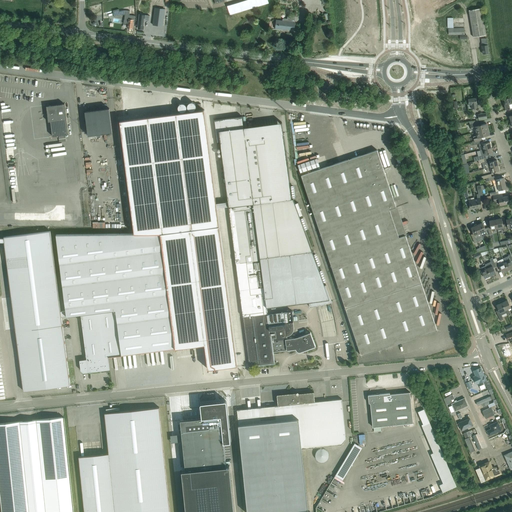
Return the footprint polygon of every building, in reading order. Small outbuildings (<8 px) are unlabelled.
[(267,0),(244,0),(227,5),(230,14),(230,15),(268,3),(267,0)] [(155,8),(153,25),(162,26),(165,9),(155,8)] [(486,35),(482,8),(469,11),(473,37),(486,35)] [(119,11),(120,14),(125,15),(124,24),(127,24),(127,28),(132,28),(133,20),(135,20),(135,16),(129,15),(130,11),(124,10),(119,11)] [(139,14),(138,28),(140,28),(139,29),(143,30),(143,29),(144,23),(144,21),(144,19),(147,20),(149,20),(148,21),(149,21),(149,16),(139,14)] [(295,22),(287,21),(287,20),(287,19),(283,18),(282,19),(282,21),(276,20),(275,29),(283,30),(283,29),(294,30),(295,22)] [(472,110),(472,108),(477,108),(476,104),(477,104),(476,98),(468,99),(469,104),(467,105),(468,110),(472,110)] [(68,134),(64,104),(48,106),(49,109),(49,111),(47,111),(48,122),(51,122),(52,136),(68,134)] [(112,132),(109,108),(85,111),(88,135),(112,132)] [(175,114),(120,121),(134,234),(160,233),(175,348),(204,344),(208,369),(227,367),(237,365),(217,208),(216,203),(204,110),(175,114)] [(312,251),(299,216),(302,215),(298,203),(295,204),(293,198),(292,199),(283,133),(245,138),(242,116),(214,120),(217,142),(220,142),(236,263),(249,365),(276,362),(276,361),(274,362),(272,352),(300,348),(301,351),(315,346),(310,332),(298,337),(294,338),(287,339),(287,336),(288,336),(289,335),(290,335),(291,334),(292,333),(293,332),(293,331),(293,330),(294,329),(294,328),(294,327),(294,326),(291,327),(291,322),(293,321),(292,310),(271,313),(267,314),(267,307),(309,302),(310,307),(332,302),(326,285),(324,285),(312,251)] [(475,129),(476,132),(488,129),(486,123),(478,125),(477,122),(470,124),(471,130),(475,129)] [(489,135),(488,129),(476,132),(477,136),(473,137),(474,142),(480,140),(482,140),(481,137),(489,135)] [(483,144),(479,145),(480,150),(491,147),(490,142),(483,144),(483,143),(483,144)] [(491,147),(480,150),(481,155),(477,156),(478,160),(484,159),(484,155),(485,155),(492,153),(491,147)] [(361,355),(437,330),(405,235),(399,237),(389,209),(396,207),(377,150),(301,175),(361,355)] [(317,159),(298,165),(300,173),(319,166),(317,159)] [(490,162),(486,163),(487,168),(498,165),(496,160),(490,162),(490,161),(490,162)] [(493,183),(494,186),(505,183),(504,178),(496,180),(497,182),(493,183)] [(506,189),(505,183),(494,186),(496,192),(490,193),(490,196),(493,195),(498,194),(498,191),(499,191),(506,189)] [(483,198),(483,197),(481,190),(480,186),(477,186),(478,194),(476,194),(477,199),(474,199),(476,208),(482,207),(480,199),(483,198)] [(509,203),(508,199),(507,199),(507,197),(507,196),(502,197),(502,194),(498,194),(493,195),(490,196),(483,197),(483,198),(483,200),(493,198),(494,202),(499,201),(500,205),(509,203)] [(57,217),(61,217),(62,213),(64,213),(64,211),(66,206),(66,203),(47,203),(45,210),(45,206),(41,206),(41,215),(44,215),(44,212),(47,213),(45,217),(49,217),(50,213),(50,217),(56,217),(54,216),(57,210),(57,217)] [(497,228),(495,219),(495,218),(492,219),(492,220),(489,220),(490,227),(487,227),(490,234),(492,234),(491,229),(497,228)] [(501,218),(495,219),(497,228),(500,227),(501,230),(503,229),(504,231),(507,231),(505,224),(502,225),(502,222),(501,218)] [(482,223),(477,225),(481,236),(487,234),(487,235),(490,234),(487,227),(485,229),(484,227),(484,226),(482,223)] [(481,236),(477,225),(476,224),(473,225),(474,226),(471,227),(472,231),(473,233),(471,235),(473,241),(476,240),(476,239),(482,237),(481,236)] [(61,311),(50,231),(4,237),(4,238),(4,242),(23,391),(70,385),(61,317),(66,316),(66,311),(61,311)] [(108,357),(175,348),(160,233),(134,234),(56,235),(66,311),(66,316),(81,314),(87,359),(79,360),(81,370),(84,373),(110,369),(108,357)] [(493,268),(496,266),(493,259),(492,258),(489,259),(492,266),(487,268),(490,276),(490,277),(493,275),(493,274),(496,273),(493,268)] [(508,270),(504,262),(503,259),(497,261),(495,258),(493,259),(496,266),(497,268),(499,267),(502,272),(507,270),(508,270)] [(490,276),(487,268),(485,265),(480,268),(477,262),(474,264),(479,274),(482,273),(483,274),(482,274),(482,275),(483,274),(485,278),(490,276)] [(504,300),(501,301),(505,310),(507,314),(510,313),(508,309),(510,308),(507,300),(504,301),(504,300)] [(505,310),(501,301),(498,302),(499,304),(496,305),(498,310),(496,311),(500,321),(503,319),(500,313),(500,312),(502,311),(504,314),(506,313),(507,314),(505,310)] [(476,384),(485,380),(480,368),(471,371),(476,384)] [(278,395),(279,405),(237,410),(247,511),(269,511),(308,508),(301,448),(341,444),(346,439),(342,399),(314,402),(314,401),(315,401),(314,392),(278,395)] [(368,395),(369,403),(370,403),(373,427),(413,423),(410,392),(390,394),(390,393),(368,395)] [(449,396),(443,399),(446,405),(452,402),(451,400),(449,396)] [(489,398),(475,404),(476,407),(480,405),(481,408),(488,405),(487,402),(490,401),(489,398)] [(463,399),(450,405),(453,413),(467,407),(463,399)] [(183,420),(180,420),(183,444),(185,470),(182,470),(185,511),(234,511),(229,466),(226,466),(223,443),(227,442),(231,442),(226,401),(226,400),(225,400),(214,401),(201,403),(200,403),(200,404),(202,418),(200,418),(183,420)] [(169,511),(159,407),(105,413),(109,454),(79,457),(79,462),(84,511),(169,511)] [(490,408),(480,412),(483,420),(493,416),(490,408)] [(429,422),(424,410),(418,412),(424,425),(429,422)] [(71,511),(62,417),(0,423),(0,500),(1,511),(71,511)] [(496,423),(483,428),(484,431),(497,426),(496,423)] [(468,436),(466,432),(463,433),(465,439),(470,452),(475,450),(470,438),(469,437),(468,436)] [(484,448),(478,434),(472,437),(478,451),(484,448)] [(505,436),(493,441),(495,444),(507,439),(505,436)] [(321,457),(330,456),(327,446),(319,448),(321,457)] [(511,452),(503,456),(508,470),(511,468),(511,452)] [(488,461),(477,466),(485,482),(500,475),(497,468),(494,469),(493,466),(491,467),(488,461)]
